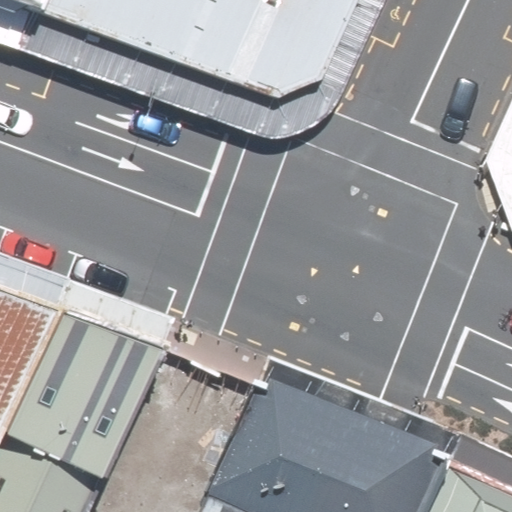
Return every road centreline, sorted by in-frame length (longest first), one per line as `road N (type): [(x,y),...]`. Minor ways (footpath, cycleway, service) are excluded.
road 1 (secondary): [(0,143),(340,273)]
road 2 (residential): [(469,0),(340,273)]
road 3 (secondary): [(340,273),(511,348)]
